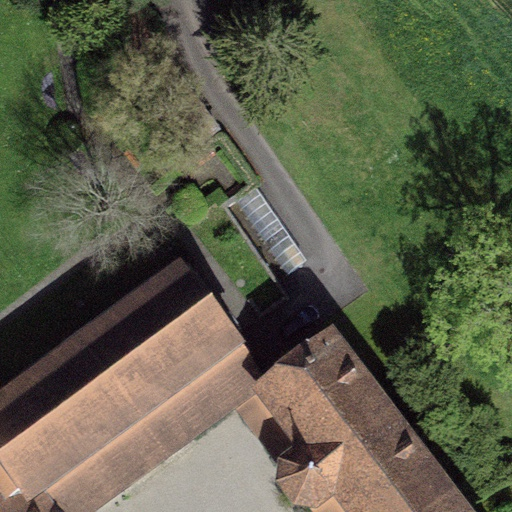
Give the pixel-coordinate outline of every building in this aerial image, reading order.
[(172,61),(137,86),(183,150),(219,125),(172,61)] [(0,507),(69,457),(130,414),(173,383),(189,371),(231,341),(187,278),(0,410),(0,507)] [(256,393),(340,511),(447,511),(453,508),(332,338),(269,384),(256,393)] [(269,384),(231,341),(189,371),(217,411),(237,401),(286,473),(285,487),(296,503),(315,506),(318,511),(340,511),(256,393),(269,384)] [(203,423),(217,411),(189,371),(173,383),(203,423)] [(159,455),(203,423),(173,383),(130,414),(159,455)] [(100,500),(159,455),(130,414),(69,457),(100,500)] [(0,511),(83,511),(100,500),(69,457),(0,507),(0,511)]
